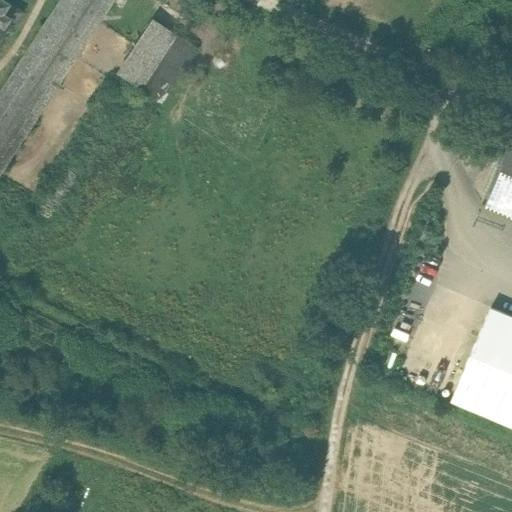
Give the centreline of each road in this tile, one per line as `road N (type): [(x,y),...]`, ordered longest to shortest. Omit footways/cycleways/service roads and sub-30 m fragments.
road 1 (track): [(324,511),(359,342),(450,85),(511,106)]
road 2 (track): [(450,85),(259,0)]
